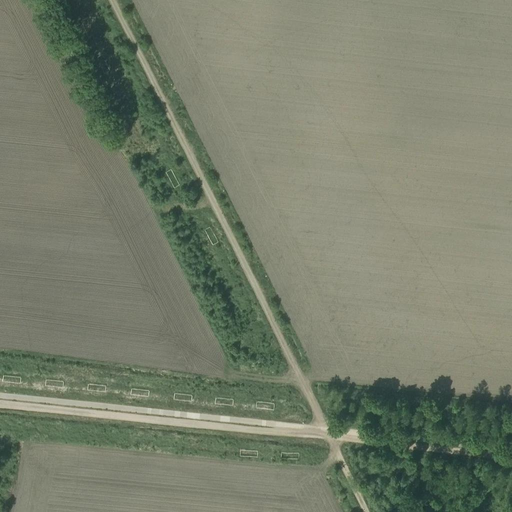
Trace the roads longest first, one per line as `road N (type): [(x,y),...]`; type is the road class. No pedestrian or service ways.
road 1 (track): [(0,404),(511,457)]
road 2 (track): [(117,0),(329,438)]
